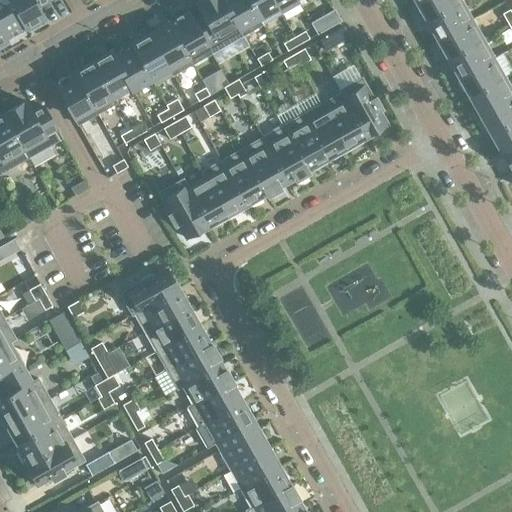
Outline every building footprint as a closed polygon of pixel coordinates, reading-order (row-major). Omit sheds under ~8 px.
[(0,0),(0,28),(6,38),(25,28),(8,0),(0,0)] [(8,0),(25,28),(44,17),(38,6),(47,0),(8,0)] [(243,35),(222,0),(199,0),(186,8),(187,11),(211,53),(206,43),(236,26),(242,35),(243,35)] [(222,0),(243,35),(261,24),(247,0),(222,0)] [(247,0),(261,24),(280,13),(272,0),(247,0)] [(277,7),(289,0),(272,0),(280,13),(281,13),(277,7)] [(459,0),(418,0),(415,2),(426,21),(460,1),(459,0)] [(460,1),(426,21),(437,40),(471,20),(460,1)] [(511,14),(509,9),(502,14),(508,24),(511,21),(511,14)] [(339,21),(333,10),(311,22),(318,33),(339,21)] [(187,11),(168,22),(192,63),(211,53),(187,11)] [(471,20),(437,40),(447,58),(482,39),(471,20)] [(168,22),(149,33),(173,74),(192,63),(168,22)] [(342,26),(341,27),(320,39),(326,50),(347,38),(349,38),(342,26)] [(309,38),(304,31),(293,37),(298,45),(309,38)] [(149,33),(131,44),(149,75),(166,65),(172,75),(173,74),(149,33)] [(293,37),(282,43),(287,51),(298,45),(293,37)] [(482,39),(447,58),(458,77),(492,58),(482,39)] [(149,75),(131,44),(113,54),(111,50),(110,51),(130,86),(149,75)] [(293,54),(299,65),(310,59),(304,48),(293,54)] [(110,51),(92,61),(116,102),(117,102),(113,96),(130,86),(110,51)] [(267,52),(256,58),(260,66),(271,59),(267,52)] [(288,71),(299,65),(293,54),(282,60),(288,71)] [(492,58),(458,77),(469,96),(503,77),(492,58)] [(92,61),(73,72),(97,113),(116,102),(92,61)] [(253,77),(259,88),(270,81),(264,70),(253,77)] [(73,72),(54,82),(77,124),(97,113),(73,72)] [(223,76),(212,83),(217,90),(223,87),(228,84),(223,76)] [(511,96),(511,92),(503,77),(469,96),(479,115),(511,96)] [(246,93),(241,84),(238,78),(230,83),(237,94),(239,97),(246,93)] [(378,110),(382,108),(375,97),(372,99),(360,78),(339,90),(365,136),(386,124),(378,110)] [(223,87),(226,92),(229,98),(237,94),(230,83),(228,84),(223,87)] [(194,93),(198,101),(209,95),(204,87),(194,93)] [(365,136),(339,90),(338,91),(340,93),(320,104),(347,150),(361,142),(359,140),(365,136)] [(511,121),(511,96),(479,115),(490,134),(511,121)] [(172,116),(183,110),(176,99),(165,105),(167,108),(172,116)] [(202,106),(208,117),(219,110),(213,100),(202,106)] [(61,138),(41,106),(31,112),(24,101),(3,113),(28,157),(61,138)] [(347,150),(320,104),(301,115),(326,159),(332,156),(333,158),(347,150)] [(156,115),(160,122),(172,116),(167,108),(156,115)] [(0,172),(28,157),(3,113),(0,114),(0,172)] [(326,159),(301,115),(281,126),(307,173),(308,172),(307,169),(312,166),(313,169),(324,163),(323,161),(326,159)] [(184,116),(174,122),(180,133),(191,127),(184,116)] [(511,121),(490,134),(501,153),(511,146),(511,121)] [(174,122),(163,128),(169,139),(180,133),(174,122)] [(142,123),(131,129),(135,137),(146,130),(142,123)] [(261,138),(286,181),(293,177),(295,180),(307,173),(281,126),(261,138)] [(120,135),(124,143),(135,137),(131,129),(120,135)] [(143,139),(149,150),(160,144),(154,133),(143,139)] [(241,149),(267,195),(280,188),(279,185),(286,181),(261,138),(241,149)] [(511,170),(511,146),(501,153),(511,171),(511,170)] [(249,202),(250,205),(261,199),(260,196),(265,193),(266,196),(267,195),(241,149),(221,161),(246,204),(249,202)] [(111,165),(116,173),(127,166),(123,159),(111,165)] [(202,171),(228,217),(241,210),(240,207),(246,204),(221,161),(202,171)] [(180,180),(206,226),(211,223),(213,226),(228,217),(202,171),(201,172),(204,178),(186,188),(181,179),(180,180)] [(83,179),(70,187),(75,196),(88,189),(83,179)] [(186,238),(206,226),(180,180),(159,192),(171,212),(168,214),(174,226),(178,224),(186,238)] [(18,214),(25,226),(33,221),(26,209),(18,214)] [(0,260),(20,249),(14,238),(0,245),(0,260)] [(178,288),(174,282),(166,268),(152,276),(150,273),(139,279),(141,283),(120,295),(131,314),(178,288)] [(34,301),(38,299),(45,294),(39,283),(28,290),(34,301)] [(188,307),(181,294),(178,288),(131,314),(132,315),(135,314),(145,333),(188,307)] [(52,305),(45,294),(38,299),(44,310),(52,305)] [(78,300),(66,306),(73,317),(84,311),(78,300)] [(199,326),(195,320),(188,307),(145,333),(155,350),(199,326)] [(0,319),(0,346),(14,338),(3,318),(0,319)] [(209,344),(202,332),(199,326),(155,350),(166,369),(211,343),(209,344)] [(14,338),(0,346),(0,376),(4,383),(25,372),(9,343),(15,339),(14,338)] [(101,342),(90,348),(96,359),(107,353),(101,342)] [(177,388),(220,363),(217,357),(219,356),(211,343),(166,369),(177,388)] [(96,359),(102,370),(113,364),(107,353),(96,359)] [(182,386),(192,404),(233,381),(225,368),(223,369),(220,363),(177,388),(177,389),(182,386)] [(0,420),(2,425),(49,399),(37,378),(31,381),(25,372),(4,383),(9,393),(0,398),(0,420)] [(109,391),(119,385),(112,374),(103,380),(109,391)] [(109,391),(103,380),(94,385),(100,396),(108,391),(109,391)] [(241,401),(238,395),(231,383),(233,382),(233,381),(192,404),(187,407),(198,426),(241,401)] [(108,391),(100,396),(97,398),(103,409),(114,403),(108,391)] [(136,411),(139,409),(133,398),(122,405),(128,416),(136,411)] [(13,437),(16,443),(60,418),(49,399),(2,425),(10,439),(13,437)] [(216,442),(253,421),(241,401),(198,426),(198,427),(205,423),(216,442)] [(128,416),(136,430),(144,426),(136,411),(128,416)] [(60,418),(16,443),(20,450),(17,451),(25,465),(71,438),(60,418)] [(268,448),(265,442),(253,421),(216,442),(231,469),(268,448)] [(71,438),(25,465),(37,485),(51,477),(53,481),(64,474),(63,471),(83,459),(71,438)] [(149,453),(157,449),(151,438),(143,442),(149,453)] [(130,439),(109,451),(107,451),(114,463),(115,462),(136,450),(130,439)] [(279,467),(275,461),(268,448),(231,469),(241,488),(279,467)] [(156,464),(163,460),(157,449),(149,453),(156,464)] [(147,468),(140,457),(119,469),(118,470),(124,481),(126,480),(125,480),(147,468)] [(289,485),(282,473),(279,467),(241,488),(251,506),(245,509),(246,510),(291,484),(291,483),(289,485)] [(157,479),(143,487),(150,501),(164,493),(157,479)] [(246,510),(246,511),(286,511),(300,504),(297,498),(298,497),(291,484),(246,510)] [(176,500),(183,496),(177,485),(170,489),(176,500)] [(187,494),(183,496),(176,500),(182,511),(193,505),(187,494)] [(170,501),(159,507),(161,511),(175,511),(176,511),(170,501)] [(102,511),(97,503),(80,511),(102,511)]
